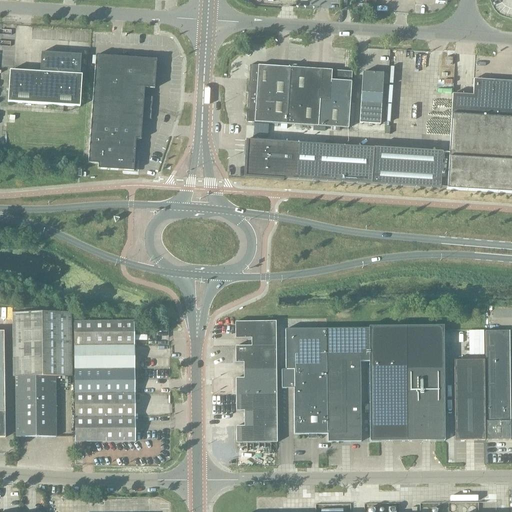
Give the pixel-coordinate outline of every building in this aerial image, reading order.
[(40,73),(10,71),(8,103),(80,107),(82,76),(80,76),(81,56),(41,53),(40,73)] [(157,60),(147,60),(147,57),(136,56),(136,59),(96,56),(88,164),(98,165),(98,170),(134,172),(134,170),(135,170),(137,168),(137,166),(135,165),(134,165),(136,140),(141,141),(142,119),(150,119),(152,98),(144,98),(145,89),(154,89),(157,60)] [(246,123),(287,125),(291,68),(250,66),(248,92),(246,92),(246,93),(248,94),(246,123)] [(291,68),(287,125),(321,128),(348,129),(351,83),(352,73),(331,71),(322,71),(291,68)] [(363,73),(359,124),(380,125),(383,74),(363,73)] [(473,95),(452,94),(446,190),(511,194),(511,81),(474,79),(473,95)] [(246,141),(245,155),(246,155),(245,177),(280,180),(279,181),(283,181),(283,180),(440,189),(442,153),(246,141)] [(15,377),(16,437),(56,437),(56,377),(72,376),(71,326),(71,310),(12,311),(13,377),(15,377)] [(253,337),(253,344),(278,344),(278,320),(237,320),(237,336),(253,337)] [(74,323),(74,347),(134,347),(134,322),(74,323)] [(446,441),(446,416),(445,325),(369,326),(369,329),(369,362),(370,441),(446,441)] [(286,371),(282,371),(282,389),(287,389),(287,388),(294,388),(294,389),(295,389),(295,435),(311,435),(311,434),(315,434),(315,435),(328,435),(328,417),(329,417),(329,416),(329,354),(361,353),(361,363),(369,362),(369,329),(326,330),(285,330),(286,371)] [(510,441),(511,416),(511,331),(486,331),(486,416),(486,441),(510,441)] [(245,361),(245,377),(278,376),(278,371),(278,344),(253,344),(237,345),(237,361),(245,361)] [(74,347),(75,372),(135,371),(134,347),(74,347)] [(328,417),(328,435),(328,443),(361,442),(361,416),(361,353),(329,354),(329,416),(329,417),(328,417)] [(455,360),(455,416),(455,442),(485,441),(485,416),(485,360),(455,360)] [(75,372),(75,395),(135,395),(135,391),(135,380),(135,371),(75,372)] [(237,377),(237,393),(278,393),(278,376),(245,377),(237,377)] [(237,410),(245,410),(278,411),(278,393),(237,393),(237,410)] [(75,395),(76,419),(135,419),(135,406),(135,395),(75,395)] [(278,411),(245,410),(245,416),(245,424),(245,427),(237,427),(237,444),(278,443),(278,411)] [(135,419),(76,419),(76,442),(135,441),(135,419)]
